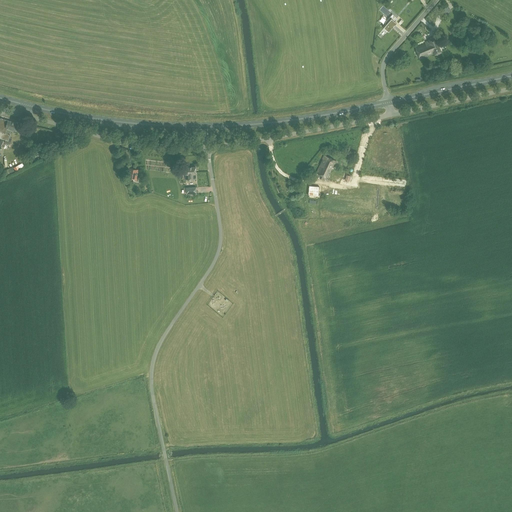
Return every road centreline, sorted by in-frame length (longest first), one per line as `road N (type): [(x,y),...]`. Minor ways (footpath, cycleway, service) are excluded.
road 1 (unclassified): [(176,511),(150,379),(158,346),(217,255),(206,147)]
road 2 (unclassified): [(206,147),(391,115)]
road 3 (primary): [(388,103),(204,127)]
road 4 (unclassified): [(206,147),(126,145),(28,116)]
road 5 (primary): [(204,127),(30,106)]
road 6 (primary): [(511,75),(388,103)]
road 7 (unclassified): [(391,115),(511,89)]
road 8 (unclassified): [(388,103),(385,59),(436,0)]
